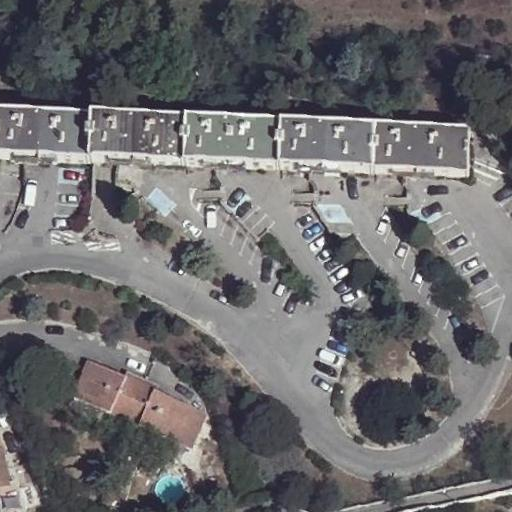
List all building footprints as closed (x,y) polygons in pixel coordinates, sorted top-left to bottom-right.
[(0,156),(85,160),(86,114),(0,110),(0,156)] [(181,117),(86,114),(85,160),(179,163),(181,117)] [(276,121),(181,117),(179,163),(274,167),(276,121)] [(370,124),(276,121),(274,167),(369,171),(370,124)] [(467,128),(370,124),(369,171),(465,175),(467,128)] [(126,381),(124,380),(88,365),(74,399),(110,416),(126,381)] [(126,377),(124,380),(126,381),(110,416),(139,429),(154,394),(157,394),(157,391),(126,377)] [(191,410),(154,394),(139,429),(175,445),(191,410)] [(203,416),(191,410),(175,445),(186,451),(203,416)] [(0,452),(0,487),(9,486),(3,452),(0,452)]
